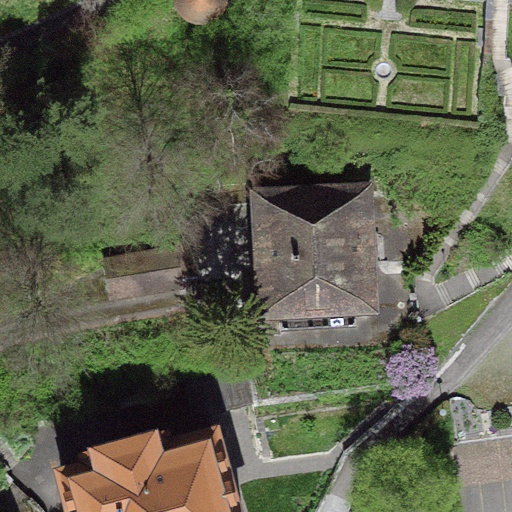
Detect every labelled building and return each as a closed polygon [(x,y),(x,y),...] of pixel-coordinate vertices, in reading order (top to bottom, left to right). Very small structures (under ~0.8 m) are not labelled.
[(176,0),(177,5),(184,15),(195,21),(210,20),(222,10),(224,0),(176,0)] [(361,194),(292,197),(293,217),(262,218),(267,308),(252,309),(253,330),(356,325),(355,304),(367,303),(365,266),(379,265),(377,233),(363,233),(361,194)] [(113,295),(178,285),(173,249),(107,260),(113,295)] [(186,378),(195,414),(251,400),(242,365),(186,378)] [(236,511),(214,430),(167,443),(165,438),(85,459),(87,464),(59,471),(70,511),(236,511)] [(353,503),(349,511),(458,511),(457,498),(353,503)]
